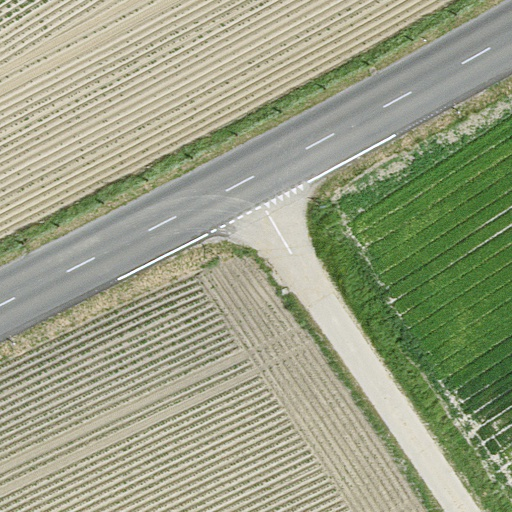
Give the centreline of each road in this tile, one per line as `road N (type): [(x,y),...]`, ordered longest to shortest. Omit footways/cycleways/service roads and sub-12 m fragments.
road 1 (unclassified): [(445,511),(273,257),(241,183)]
road 2 (secondary): [(241,183),(511,39)]
road 3 (secondary): [(0,305),(241,183)]
